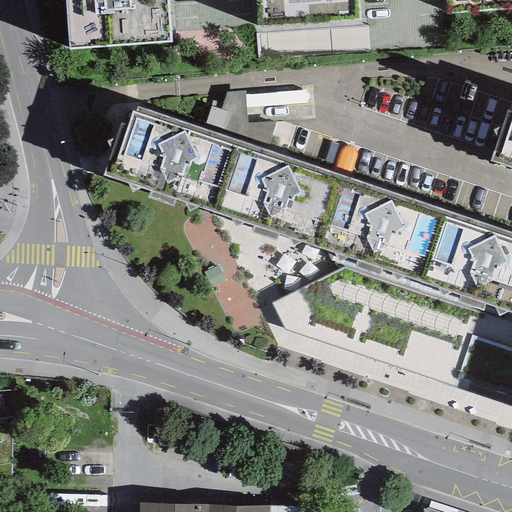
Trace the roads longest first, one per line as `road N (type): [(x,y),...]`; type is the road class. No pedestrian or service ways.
road 1 (secondary): [(50,328),(511,483)]
road 2 (tertiary): [(50,328),(57,215),(2,0)]
